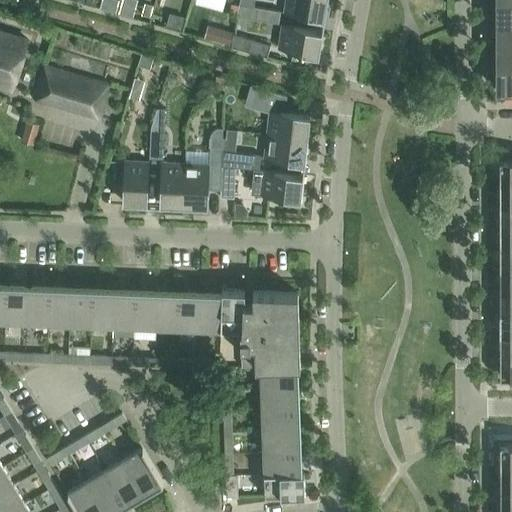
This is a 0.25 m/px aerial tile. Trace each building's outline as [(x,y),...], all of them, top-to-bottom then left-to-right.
[(324,17),(326,0),(285,0),(284,11),(324,17)] [(511,0),(496,1),(498,1),(498,22),(496,22),(511,22),(511,0)] [(144,2),(141,13),(149,15),(153,4),(144,2)] [(280,10),(238,3),(236,15),(278,22),(280,10)] [(511,22),(496,22),(496,23),(498,23),(498,43),(496,43),(496,44),(511,43),(511,22)] [(322,29),(282,23),(278,47),(318,54),(322,29)] [(0,85),(10,88),(27,38),(0,30),(0,85)] [(233,33),(231,46),(266,56),(270,44),(233,33)] [(511,43),(496,44),(498,44),(498,65),(496,65),(511,65),(511,43)] [(137,64),(149,67),(153,56),(141,52),(137,64)] [(99,114),(108,83),(43,64),(34,95),(99,114)] [(511,65),(496,65),(496,66),(498,66),(498,89),(496,89),(496,90),(511,89),(511,65)] [(223,88),(226,77),(215,75),(213,85),(223,88)] [(261,88),(257,106),(270,109),(279,110),(281,93),(261,88)] [(148,156),(162,157),(165,107),(156,107),(150,126),(148,156)] [(270,109),(267,133),(307,137),(310,113),(279,110),(270,109)] [(33,143),(39,122),(28,119),(21,139),(33,143)] [(222,145),(223,127),(217,126),(211,132),(209,145),(208,163),(185,162),(183,202),(207,204),(208,188),(220,189),(221,164),(221,149),(222,145)] [(304,161),(307,137),(267,133),(264,157),(304,161)] [(221,149),(221,164),(235,165),(258,168),(260,153),(221,149)] [(511,159),(498,159),(498,182),(511,181),(511,159)] [(123,160),(121,198),(121,200),(146,201),(148,161),(123,160)] [(183,202),(185,162),(160,161),(158,201),(183,202)] [(221,164),(220,189),(219,196),(233,197),(235,165),(221,164)] [(303,173),(263,169),(260,194),(300,198),(303,173)] [(511,203),(511,181),(498,182),(499,204),(511,203)] [(511,225),(511,203),(499,204),(499,225),(511,225)] [(511,246),(511,225),(499,225),(499,247),(511,246)] [(511,246),(499,247),(499,268),(511,268),(511,246)] [(511,268),(499,268),(499,290),(511,289),(511,268)] [(26,321),(27,286),(6,285),(4,320),(26,321)] [(47,321),(49,287),(27,286),(26,321),(47,321)] [(69,322),(71,288),(49,287),(47,321),(69,322)] [(91,323),(92,288),(71,288),(69,322),(91,323)] [(112,324),(114,289),(92,288),(91,323),(112,324)] [(243,301),(244,301),(244,289),(221,288),(221,294),(220,328),(240,329),(243,301)] [(134,325),(135,290),(114,289),(112,324),(134,325)] [(511,289),(499,290),(499,312),(511,311),(511,289)] [(155,326),(157,291),(135,290),(134,325),(155,326)] [(252,301),(244,301),(243,301),(240,329),(241,365),(259,365),(259,364),(294,362),(294,364),(299,363),(297,291),(252,290),(252,301)] [(177,327),(178,292),(157,291),(155,326),(177,327)] [(198,327),(200,293),(178,292),(177,327),(198,327)] [(221,294),(200,293),(198,327),(220,328),(221,294)] [(511,311),(499,312),(499,333),(511,333),(511,311)] [(511,333),(499,333),(499,355),(511,354),(511,333)] [(5,351),(3,351),(3,358),(18,359),(18,345),(10,336),(5,335),(5,351)] [(46,352),(31,352),(31,359),(46,360),(46,352)] [(61,360),(61,353),(46,352),(46,360),(61,360)] [(89,362),(89,354),(74,353),(74,361),(89,362)] [(104,355),(89,354),(89,362),(104,362),(104,355)] [(511,377),(511,354),(499,355),(499,377),(511,377)] [(132,363),(133,356),(118,355),(117,363),(132,363)] [(148,356),(133,356),(132,363),(147,364),(148,356)] [(161,357),(160,365),(175,365),(176,358),(161,357)] [(191,358),(176,358),(175,365),(190,366),(191,358)] [(197,358),(197,366),(212,367),(213,359),(197,358)] [(295,385),(294,364),(294,362),(259,364),(259,365),(260,386),(295,385)] [(221,365),(222,381),(229,380),(229,365),(221,365)] [(296,406),(295,385),(260,386),(261,408),(296,406)] [(222,394),(223,409),(230,409),(230,393),(222,394)] [(10,409),(3,396),(0,398),(0,406),(4,413),(10,409)] [(297,428),(296,406),(261,408),(262,429),(297,428)] [(18,422),(10,409),(4,413),(12,426),(18,422)] [(231,423),(230,409),(223,409),(223,424),(231,423)] [(121,411),(108,419),(112,426),(125,418),(121,411)] [(88,440),(112,426),(108,419),(84,434),(88,440)] [(297,449),(297,428),(262,429),(262,450),(297,449)] [(18,437),(26,450),(33,446),(25,434),(18,437)] [(75,448),(88,440),(84,434),(71,441),(75,448)] [(224,437),(224,452),(232,451),(231,437),(224,437)] [(511,443),(499,444),(499,467),(511,466),(511,443)] [(40,459),(33,446),(26,450),(34,463),(40,459)] [(142,446),(123,457),(143,491),(162,480),(142,446)] [(50,463),(63,455),(59,448),(46,456),(50,463)] [(298,470),(297,449),(262,450),(263,472),(298,470)] [(232,467),(232,451),(224,452),(225,467),(232,467)] [(143,491),(123,457),(104,468),(125,502),(143,491)] [(0,490),(13,483),(2,465),(0,465),(0,490)] [(511,488),(511,466),(499,467),(499,488),(511,488)] [(108,511),(125,502),(104,468),(85,479),(104,511),(108,511)] [(41,474),(48,487),(55,483),(47,470),(41,474)] [(303,470),(300,470),(298,470),(263,472),(264,494),(304,493),(303,470)] [(225,473),(226,496),(237,495),(237,473),(225,473)] [(104,511),(85,479),(66,490),(79,511),(104,511)] [(0,511),(5,511),(24,502),(13,483),(0,490),(0,511)] [(63,496),(55,483),(48,487),(56,500),(63,496)] [(511,509),(511,488),(499,488),(499,510),(511,509)] [(30,511),(24,502),(5,511),(30,511)]
